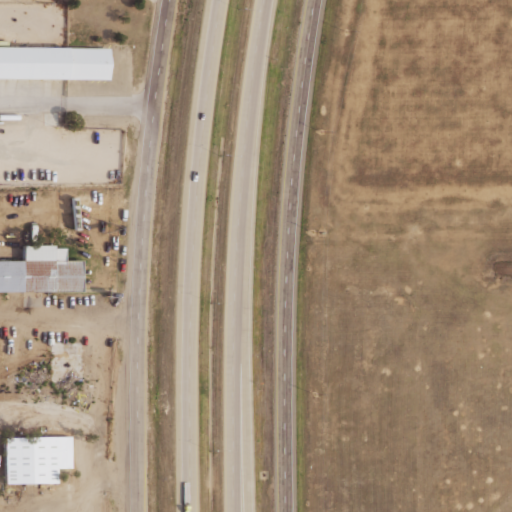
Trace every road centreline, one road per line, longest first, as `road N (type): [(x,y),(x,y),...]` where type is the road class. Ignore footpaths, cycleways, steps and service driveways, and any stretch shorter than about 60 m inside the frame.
road 1 (motorway): [(221,0),(191,279),(190,511)]
road 2 (motorway): [(236,511),(244,162),(265,0)]
road 3 (secondary): [(286,511),(291,206),(315,0)]
road 4 (secondary): [(167,0),(141,262),(139,511)]
